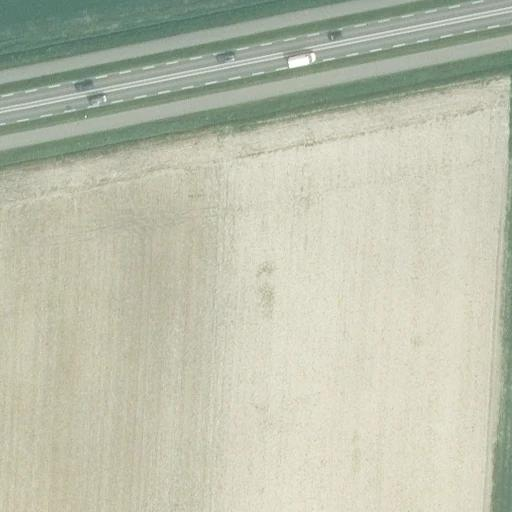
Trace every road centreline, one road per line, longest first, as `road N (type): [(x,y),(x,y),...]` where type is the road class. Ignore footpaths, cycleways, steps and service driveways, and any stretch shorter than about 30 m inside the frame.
road 1 (primary): [(0,115),(511,11)]
road 2 (unclassified): [(511,44),(0,146)]
road 3 (unclassified): [(0,82),(408,0)]
